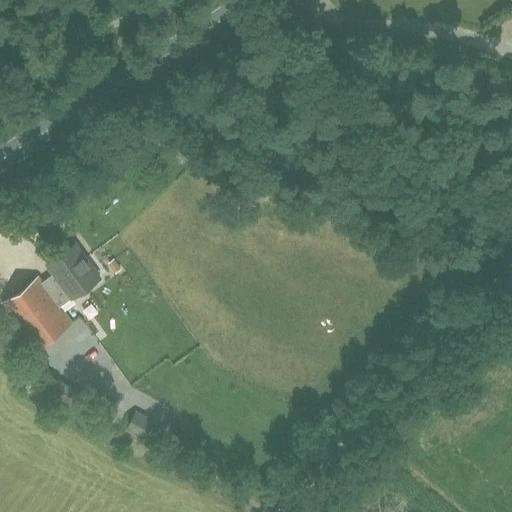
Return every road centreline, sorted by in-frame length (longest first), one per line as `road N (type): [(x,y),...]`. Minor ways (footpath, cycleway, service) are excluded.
road 1 (track): [(275,511),(318,454),(511,260)]
road 2 (secondary): [(0,160),(252,0)]
road 3 (unclassified): [(511,54),(448,34),(354,27),(301,0)]
